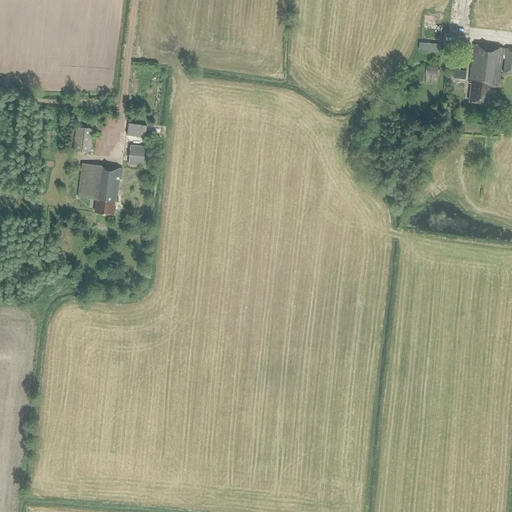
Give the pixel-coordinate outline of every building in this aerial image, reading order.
[(422,42),(422,50),(442,50),(442,42),(422,42)] [(511,73),(511,49),(505,49),(503,49),(474,45),(469,83),(471,84),(469,101),(490,104),(491,87),(498,87),(502,59),(504,59),(503,73),(511,73)] [(437,76),(438,67),(426,66),(425,75),(437,76)] [(90,153),(93,129),(76,127),(73,151),(90,153)] [(143,166),(144,151),(145,146),(130,145),(128,165),(143,166)] [(119,181),(120,181),(122,169),(83,164),(78,198),(97,200),(95,213),(112,215),(114,202),(118,203),(118,198),(117,198),(119,181)]
